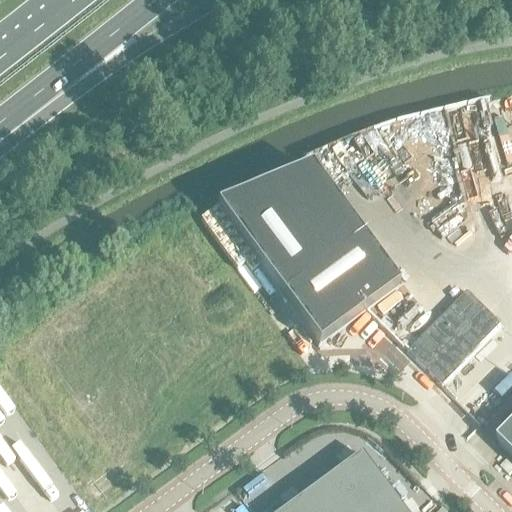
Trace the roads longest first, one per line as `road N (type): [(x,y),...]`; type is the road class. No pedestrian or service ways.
road 1 (unclassified): [(157,511),(307,402),(335,396),(386,408),(492,511)]
road 2 (trunk): [(0,137),(30,125),(134,47),(215,0)]
road 3 (trunk): [(0,120),(152,0)]
